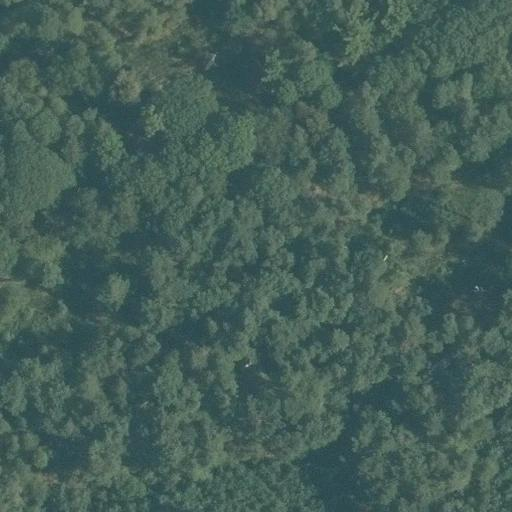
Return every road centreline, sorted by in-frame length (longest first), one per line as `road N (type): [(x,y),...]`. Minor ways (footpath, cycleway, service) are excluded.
road 1 (track): [(474,28),(0,231)]
road 2 (track): [(466,0),(511,149)]
